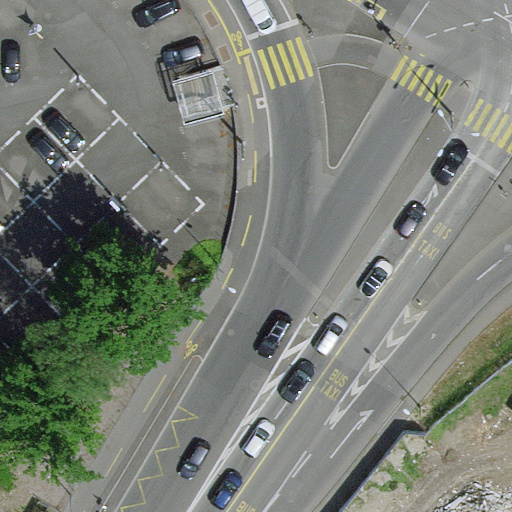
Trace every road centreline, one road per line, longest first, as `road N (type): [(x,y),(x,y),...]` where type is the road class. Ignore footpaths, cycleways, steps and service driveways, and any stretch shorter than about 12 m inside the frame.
road 1 (tertiary): [(208,485),(337,346),(511,98)]
road 2 (tertiary): [(477,0),(424,77),(275,347)]
road 3 (tertiary): [(208,485),(383,385),(511,257)]
road 4 (tertiary): [(257,0),(295,87),(301,140),(275,347)]
road 5 (unknown): [(87,0),(97,36),(90,59),(48,92),(0,110)]
road 6 (tertiary): [(275,347),(208,485)]
